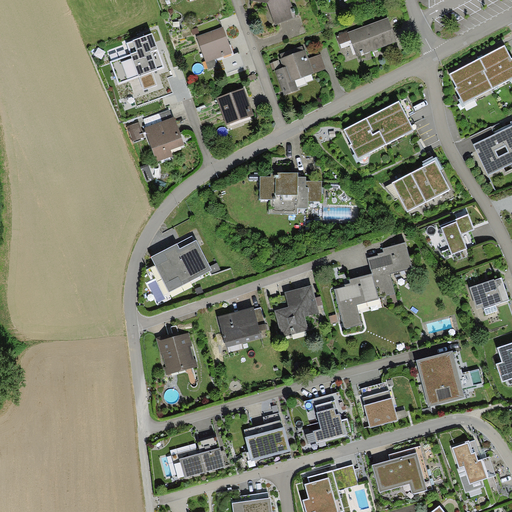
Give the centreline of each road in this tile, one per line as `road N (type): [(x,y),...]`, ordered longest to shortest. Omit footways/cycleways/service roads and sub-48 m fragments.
road 1 (residential): [(131,324),(143,426),(409,354)]
road 2 (residential): [(285,132),(211,171),(167,206),(135,257),(131,324)]
road 3 (residential): [(131,324),(379,244)]
road 4 (residential): [(279,467),(454,420),(490,433),(511,461)]
road 5 (residential): [(425,62),(442,131),(511,257)]
road 6 (residential): [(425,62),(285,132)]
road 7 (residential): [(236,0),(285,132)]
road 8 (residential): [(150,502),(279,467)]
